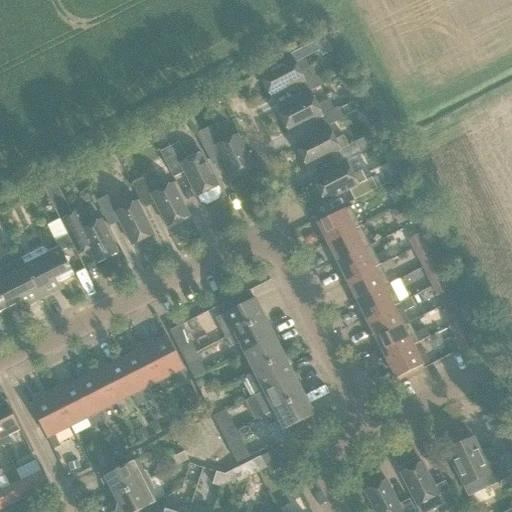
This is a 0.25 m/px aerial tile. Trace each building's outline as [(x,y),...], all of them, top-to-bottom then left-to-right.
[(302,98),(325,87),(316,68),(301,75),(295,63),(261,79),(272,100),(297,88),(302,98)] [(329,99),(317,106),(312,97),(279,114),(289,134),(314,122),(319,133),(345,120),(340,110),(336,112),(329,99)] [(358,110),(355,103),(343,109),(346,116),(358,110)] [(239,138),(225,145),(217,129),(198,138),(210,163),(221,157),(233,182),(255,171),(239,138)] [(344,135),(334,140),(330,132),(297,149),(307,170),(333,158),(338,168),(347,163),(361,157),(363,155),(358,145),(359,145),(356,141),(349,145),(344,135)] [(371,134),(358,141),(363,152),(377,145),(371,134)] [(203,156),(190,163),(182,147),(162,157),(175,181),(186,175),(198,200),(199,199),(202,205),(208,207),(219,202),(222,196),(219,190),(220,189),(203,156)] [(63,160),(68,172),(78,167),(73,156),(63,160)] [(315,184),(310,186),(318,202),(323,200),(325,203),(350,191),(355,201),(377,189),(373,181),(372,178),(361,157),(347,163),(349,166),(315,182),(315,184)] [(308,182),(331,171),(328,165),(305,176),(308,182)] [(62,223),(73,246),(73,245),(79,256),(88,251),(96,267),(118,256),(102,224),(88,230),(80,214),(74,217),(55,178),(42,184),(62,223)] [(156,206),(168,230),(190,220),(173,187),(152,198),(144,181),(133,187),(145,211),(156,206)] [(407,197),(401,186),(391,191),(396,203),(407,197)] [(120,224),(133,249),(154,238),(137,206),(116,216),(108,200),(96,206),(109,230),(120,224)] [(403,219),(410,216),(405,205),(398,209),(403,219)] [(317,225),(327,245),(360,228),(350,208),(317,225)] [(49,215),(35,221),(42,237),(56,232),(49,215)] [(43,250),(22,261),(43,301),(57,293),(54,288),(74,277),(61,252),(73,246),(62,223),(60,224),(66,235),(55,240),(59,249),(50,254),(44,252),(43,250)] [(360,228),(327,245),(337,264),(370,247),(360,228)] [(409,239),(414,250),(425,244),(420,234),(409,239)] [(425,244),(414,250),(417,257),(429,252),(425,244)] [(370,247),(337,264),(346,283),(380,266),(379,265),(370,247)] [(346,283),(356,302),(390,285),(384,274),(395,267),(391,259),(379,265),(380,266),(346,283)] [(0,301),(6,313),(24,304),(27,309),(43,301),(22,261),(0,272),(0,273),(1,275),(0,277),(0,301)] [(427,278),(433,288),(443,282),(438,272),(427,278)] [(443,282),(433,288),(437,296),(448,291),(443,282)] [(390,285),(356,302),(366,322),(399,305),(399,304),(390,285)] [(249,292),(222,305),(226,315),(253,301),(249,292)] [(366,322),(376,341),(409,324),(403,312),(414,306),(410,298),(399,304),(399,305),(366,322)] [(226,315),(217,320),(227,340),(264,321),(253,301),(226,315)] [(195,311),(180,317),(186,330),(201,324),(195,311)] [(447,316),(452,325),(463,319),(462,319),(458,311),(447,316)] [(463,319),(452,325),(449,327),(460,350),(475,342),(463,319)] [(238,344),(244,355),(273,340),(264,321),(227,340),(231,348),(238,344)] [(376,341),(386,360),(419,343),(430,337),(426,329),(415,335),(409,324),(376,341)] [(181,326),(170,332),(180,353),(192,347),(181,326)] [(143,349),(160,382),(176,374),(182,385),(188,382),(183,371),(183,370),(166,337),(143,349)] [(273,340),(244,355),(252,373),(253,375),(283,360),(273,340)] [(419,343),(386,360),(396,380),(429,363),(419,343)] [(180,353),(185,361),(196,356),(192,347),(180,353)] [(160,382),(143,349),(121,360),(143,405),(149,402),(144,390),(160,382)] [(196,356),(185,361),(189,369),(200,363),(196,356)] [(98,372),(115,405),(132,397),(137,408),(143,405),(121,360),(98,372)] [(255,396),(256,397),(263,394),(293,379),(283,360),(253,375),(252,373),(246,377),(255,396)] [(76,383),(98,427),(105,424),(99,413),(115,405),(98,372),(76,383)] [(260,406),(266,417),(303,398),(293,379),(263,394),(256,397),(260,406)] [(98,427),(76,383),(53,395),(70,428),(87,420),(92,431),(98,427)] [(200,392),(204,400),(216,394),(212,386),(200,392)] [(216,394),(204,400),(208,408),(220,402),(216,394)] [(70,428),(53,395),(30,406),(47,440),(48,439),(53,450),(60,447),(54,436),(70,428)] [(303,398),(266,417),(270,426),(268,426),(277,443),(283,440),(288,438),(285,432),(313,418),(303,398)] [(0,441),(3,447),(12,442),(9,437),(20,431),(6,404),(1,406),(0,403),(0,441)] [(197,415),(191,404),(179,410),(184,421),(197,415)] [(213,416),(224,438),(236,432),(225,411),(213,416)] [(136,434),(140,443),(149,439),(145,430),(136,434)] [(236,432),(224,438),(227,444),(239,439),(236,432)] [(239,439),(227,444),(237,463),(249,457),(239,439)] [(496,455),(484,461),(473,439),(446,452),(468,498),(508,479),(496,455)] [(172,460),(176,468),(188,462),(184,455),(172,460)] [(250,462),(256,474),(266,469),(261,456),(250,462)] [(403,473),(400,474),(417,507),(419,511),(430,511),(437,509),(438,511),(448,511),(457,507),(445,482),(434,488),(421,463),(419,465),(416,460),(400,468),(403,473)] [(78,461),(69,464),(71,471),(80,468),(78,461)] [(104,478),(114,499),(150,481),(146,474),(141,472),(136,462),(104,478)] [(243,465),(249,477),(256,474),(250,462),(243,465)] [(243,465),(225,474),(221,487),(237,479),(238,482),(249,477),(243,465)] [(40,472),(20,482),(28,497),(48,487),(40,472)] [(212,484),(221,487),(225,474),(217,472),(212,484)] [(150,481),(114,499),(118,506),(116,511),(139,511),(157,503),(152,494),(154,488),(150,481)] [(414,511),(409,500),(398,506),(386,481),(364,492),(374,511),(414,511)] [(20,482),(1,492),(9,507),(28,497),(20,482)] [(0,511),(9,507),(1,492),(0,492),(0,511)]
